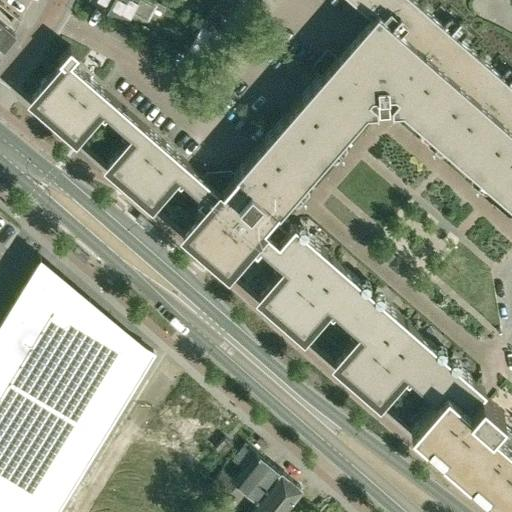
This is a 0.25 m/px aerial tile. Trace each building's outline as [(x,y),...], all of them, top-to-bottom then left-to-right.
[(504,411),(490,399),(489,398),(482,392),(485,388),(294,222),(278,240),(262,226),(277,208),(278,209),(366,108),(375,108),(392,106),(401,106),(511,201),(511,83),(416,0),(353,0),(370,15),(234,171),(235,172),(231,176),(228,174),(209,175),(207,178),(70,59),(74,55),(78,51),(70,44),(58,57),(62,61),(30,97),(75,136),(96,111),(104,118),(108,113),(124,128),(120,132),(128,139),(106,163),(151,202),(172,178),(180,184),(184,180),(200,194),(196,199),(204,205),(182,230),(227,269),(248,244),(256,250),(260,246),(276,260),(272,265),(280,271),(258,296),(303,335),(325,310),(332,316),(336,312),(352,326),(348,331),(356,337),(334,362),(379,401),(400,376),(408,383),(412,378),(436,399),(410,428),(507,511),(511,511),(511,431),(510,429),(498,419),(504,411)] [(100,0),(128,15),(130,10),(146,19),(156,1),(155,0),(100,0)] [(220,34),(239,6),(227,0),(216,0),(203,25),(220,34)] [(0,43),(4,47),(15,32),(0,19),(0,43)] [(202,59),(220,34),(203,25),(189,52),(202,59)] [(152,222),(138,209),(134,215),(148,227),(152,222)] [(90,255),(76,243),(73,247),(86,259),(90,255)] [(7,308),(0,319),(0,511),(52,511),(153,349),(140,341),(42,281),(21,286),(13,300),(12,300),(7,308)] [(233,442),(225,435),(215,446),(223,453),(233,442)] [(224,468),(211,487),(236,507),(249,490),(258,497),(281,469),(256,449),(245,440),(224,468)] [(258,497),(246,511),(277,511),(287,500),(300,484),(281,469),(258,497)]
